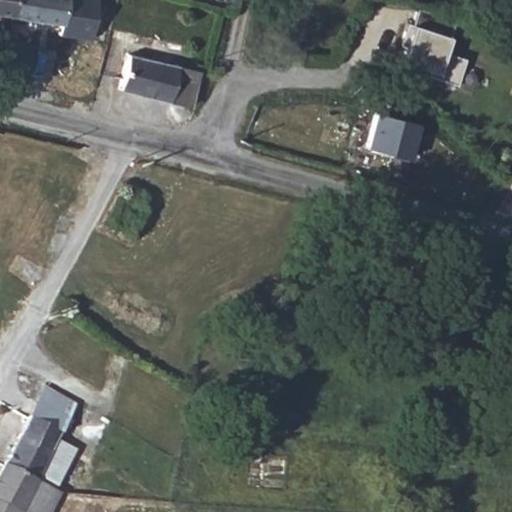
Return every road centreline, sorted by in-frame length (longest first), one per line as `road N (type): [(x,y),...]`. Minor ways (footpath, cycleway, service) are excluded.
road 1 (residential): [(511,242),(193,156)]
road 2 (residential): [(193,156),(0,109)]
road 3 (unclassified): [(225,88),(348,77)]
